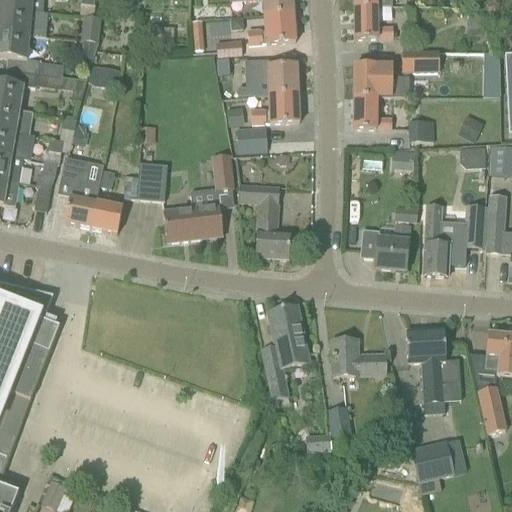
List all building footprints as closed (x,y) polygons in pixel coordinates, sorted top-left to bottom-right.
[(0,0),(0,12),(32,16),(33,0),(0,0)] [(81,21),(82,21),(95,22),(95,9),(94,9),(94,0),(80,0),(80,8),(82,8),(81,21)] [(263,4),(265,20),(294,17),(292,0),(244,0),(245,6),(263,4)] [(355,0),(355,10),(380,10),(380,11),(392,10),(391,0),(355,0)] [(502,0),(486,0),(487,22),(496,29),(503,29),(502,0)] [(380,10),(355,10),(356,42),(392,42),(391,31),(380,31),(380,11),(380,10)] [(45,42),(45,39),(47,17),(43,17),(0,12),(0,36),(29,39),(29,41),(45,42)] [(466,31),(479,32),(481,17),(468,15),(466,31)] [(294,17),(265,20),(267,35),(250,37),(251,51),(297,45),(294,17)] [(100,23),(95,22),(82,21),(80,39),(79,46),(89,47),(98,47),(100,23)] [(242,34),(241,23),(230,24),(231,35),(242,34)] [(201,25),(192,25),(194,55),(203,54),(201,25)] [(173,30),(155,30),(154,47),(173,48),(173,30)] [(0,61),(27,64),(29,41),(29,39),(0,36),(0,61)] [(215,46),(217,62),(241,59),(240,44),(215,46)] [(89,47),(79,46),(78,70),(89,71),(98,47),(89,47)] [(402,76),(436,76),(437,57),(402,57),(402,76)] [(482,57),(482,74),(497,74),(497,58),(482,57)] [(217,64),(218,79),(229,79),(228,63),(217,64)] [(245,91),(237,92),(237,100),(253,99),(253,100),(267,99),(297,98),(296,69),(270,70),(269,65),(244,66),(245,91)] [(61,83),(63,71),(37,68),(36,79),(61,83)] [(354,68),(354,100),(377,101),(391,101),(407,101),(408,81),(392,81),(392,68),(374,68),(354,68)] [(96,90),(100,73),(89,71),(86,84),(96,90)] [(100,73),(96,90),(114,93),(117,76),(100,73)] [(497,74),(482,74),(482,100),(498,100),(497,74)] [(61,83),(36,79),(34,91),(60,94),(61,83)] [(85,85),(61,83),(60,94),(72,96),(71,103),(81,104),(85,85)] [(0,86),(0,111),(17,114),(21,89),(0,86)] [(268,113),(252,114),(252,128),(269,127),(269,128),(298,126),(297,98),(267,99),(268,113)] [(354,100),(353,133),(373,133),(391,134),(391,122),(376,122),(377,101),(354,100)] [(0,135),(29,140),(32,116),(17,114),(0,111),(0,135)] [(240,111),(226,113),(228,130),(243,128),(240,111)] [(458,140),(474,147),(483,128),(466,120),(457,138),(458,140)] [(73,135),(74,128),(75,123),(62,121),(60,132),(73,135)] [(409,148),(434,147),(432,126),(408,127),(409,148)] [(73,135),(70,147),(85,150),(88,137),(84,136),(85,130),(74,128),(73,135)] [(73,135),(60,132),(58,145),(62,145),(61,154),(69,156),(70,147),(73,135)] [(153,132),(140,132),(140,147),(153,147),(153,132)] [(235,134),(237,158),(266,156),(264,132),(235,134)] [(22,164),(26,165),(30,140),(29,140),(0,135),(0,159),(22,163),(22,164)] [(47,155),(60,157),(61,154),(62,145),(58,145),(48,143),(47,155)] [(485,150),(459,152),(460,167),(465,173),(486,172),(485,150)] [(489,178),(510,179),(511,151),(490,150),(489,178)] [(389,153),(388,173),(410,173),(411,154),(389,153)] [(60,157),(47,155),(43,168),(56,169),(58,169),(60,157)] [(288,158),(275,159),(275,164),(279,169),(286,168),(289,163),(288,158)] [(0,183),(19,187),(22,164),(22,163),(0,159),(0,183)] [(163,215),(165,227),(167,247),(223,240),(217,195),(233,193),(229,160),(211,162),(215,193),(189,197),(191,212),(163,215)] [(97,201),(99,191),(83,187),(87,168),(65,163),(57,200),(69,203),(63,226),(90,232),(96,207),(97,201)] [(386,165),(361,163),(360,174),(385,176),(386,165)] [(55,182),(56,169),(43,168),(41,178),(37,177),(35,189),(37,190),(50,192),(55,182)] [(103,171),(87,168),(83,187),(99,191),(102,174),(103,171)] [(163,207),(166,170),(139,168),(138,181),(136,204),(163,207)] [(102,174),(99,191),(111,193),(114,177),(102,174)] [(138,181),(125,180),(123,203),(136,204),(138,181)] [(0,208),(15,211),(19,187),(0,183),(0,208)] [(281,192),(238,189),(238,207),(259,208),(255,262),(289,265),(291,236),(278,235),(281,192)] [(37,194),(37,195),(34,214),(46,216),(50,193),(50,192),(37,190),(37,194)] [(507,288),(511,287),(511,236),(504,237),(505,201),(489,200),(485,257),(508,259),(507,288)] [(122,212),(96,207),(90,232),(117,237),(122,212)] [(426,210),(423,280),(447,281),(447,269),(464,270),(465,251),(464,251),(465,228),(441,227),(442,211),(426,210)] [(465,228),(464,251),(465,251),(482,252),(485,211),(466,210),(465,228)] [(393,241),(378,240),(379,235),(363,234),(360,262),(376,263),(375,272),(404,274),(408,226),(416,227),(417,214),(395,212),(394,225),(396,225),(395,242),(393,241)] [(379,235),(378,240),(393,241),(394,232),(379,231),(379,235)] [(0,511),(11,511),(17,498),(0,491),(0,479),(2,479),(3,478),(1,478),(15,441),(0,435),(0,414),(7,397),(29,405),(58,331),(43,325),(53,300),(0,287),(0,511)] [(309,365),(300,328),(296,309),(266,315),(279,370),(279,371),(281,371),(309,365)] [(442,388),(459,388),(457,364),(444,365),(443,334),(405,336),(406,367),(421,367),(423,417),(443,416),(442,388)] [(511,382),(511,339),(488,338),(485,371),(497,372),(496,381),(511,382)] [(332,345),(332,366),(332,380),(355,380),(355,379),(383,379),(382,359),(356,360),(356,345),(332,345)] [(287,401),(281,371),(279,371),(279,370),(265,373),(271,404),(287,401)] [(505,434),(495,391),(476,396),(485,439),(505,434)] [(334,457),(353,454),(346,412),(326,415),(334,457)] [(306,441),(306,457),(331,456),(329,441),(306,441)] [(453,479),(465,477),(457,444),(445,447),(445,446),(408,455),(417,489),(453,480),(453,479)] [(50,487),(41,509),(48,511),(56,511),(65,493),(50,487)]
